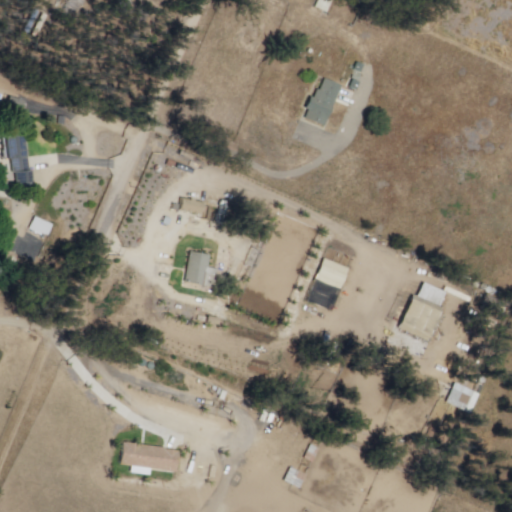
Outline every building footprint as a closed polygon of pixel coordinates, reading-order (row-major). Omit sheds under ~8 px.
[(325,0),(313,0),(312,8),(323,11),(325,0)] [(310,95),(314,97),(321,79),(339,86),(324,126),(306,120),(309,111),(305,109),(310,95)] [(20,113),(23,103),(9,98),(6,109),(20,113)] [(1,137),(21,136),(22,156),(26,156),(27,171),(31,170),(32,187),(16,188),(15,174),(11,175),(9,160),(2,160),(1,137)] [(178,201),(199,203),(197,216),(177,214),(178,201)] [(35,214),(52,223),(44,238),(27,229),(35,214)] [(189,253),(184,282),(214,288),(216,275),(210,274),(211,269),(208,268),(210,257),(189,253)] [(322,260),(346,270),(337,292),(313,282),(322,260)] [(410,279),(391,325),(433,343),(453,297),(410,279)] [(468,395),(472,384),(479,386),(475,397),(468,395)] [(121,443),(164,448),(164,450),(177,452),(175,473),(118,465),(121,443)]
